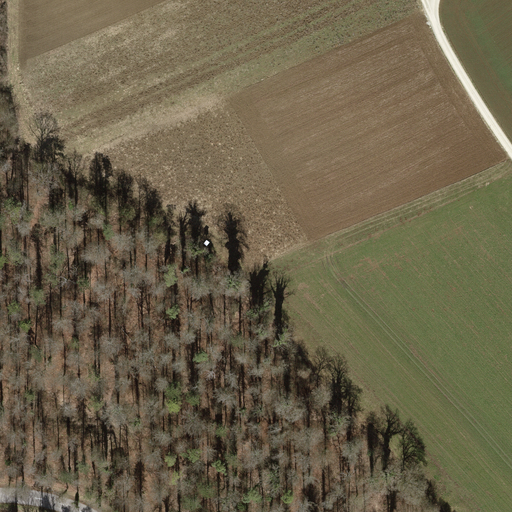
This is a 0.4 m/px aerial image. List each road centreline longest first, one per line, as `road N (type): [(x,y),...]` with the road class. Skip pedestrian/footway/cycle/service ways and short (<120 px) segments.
road 1 (track): [(0,352),(106,410),(169,511)]
road 2 (track): [(511,150),(446,49),(426,1)]
